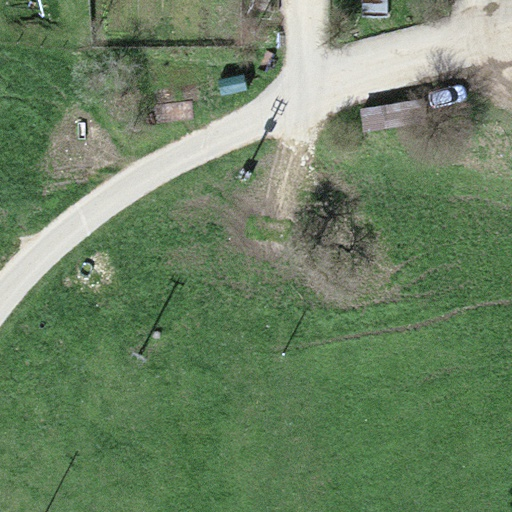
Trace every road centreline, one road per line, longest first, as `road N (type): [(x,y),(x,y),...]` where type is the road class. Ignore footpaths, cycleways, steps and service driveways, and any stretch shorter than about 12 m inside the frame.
road 1 (unclassified): [(0,318),(59,238),(289,104)]
road 2 (unclassified): [(289,104),(511,33)]
